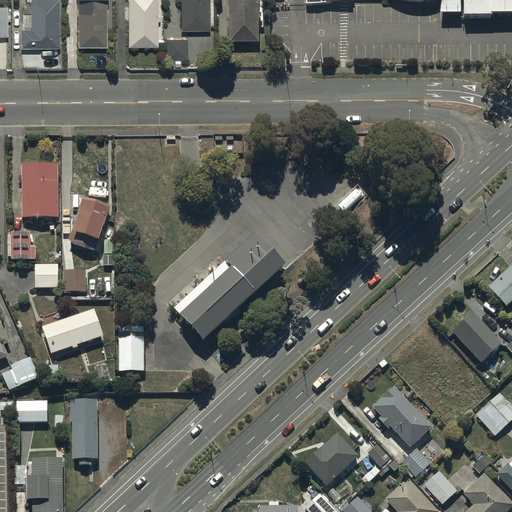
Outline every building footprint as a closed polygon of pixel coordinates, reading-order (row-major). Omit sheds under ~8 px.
[(58,0),(31,0),(31,2),(25,2),(25,14),(30,14),(30,28),(20,28),(20,47),(59,47),(58,0)] [(105,0),(77,0),(78,45),(106,46),(105,0)] [(127,0),(128,47),(157,46),(157,42),(164,42),(163,0),(127,0)] [(208,0),(177,0),(177,1),(180,1),(181,29),(209,29),(208,0)] [(228,0),(229,46),(258,46),(258,29),(263,29),(262,0),(228,0)] [(511,0),(408,0),(410,0),(415,0),(421,0),(423,0),(438,0),(436,14),(456,14),(456,0),(459,0),(459,15),(459,17),(487,17),(487,15),(511,15),(511,17),(511,16),(511,0)] [(7,6),(0,6),(0,35),(6,36),(7,22),(10,22),(11,14),(7,13),(7,6)] [(186,39),(166,39),(166,60),(186,60),(186,39)] [(59,167),(20,168),(21,223),(60,222),(59,167)] [(180,193),(172,198),(183,214),(190,209),(180,193)] [(150,195),(143,200),(155,216),(162,212),(150,195)] [(94,256),(109,212),(83,203),(68,247),(94,256)] [(164,214),(157,219),(181,252),(189,247),(164,214)] [(178,321),(202,346),(286,266),(256,234),(175,312),(181,319),(178,321)] [(31,238),(10,238),(10,264),(35,264),(35,252),(31,252),(31,238)] [(511,299),(511,263),(487,286),(506,306),(511,299)] [(58,271),(35,271),(35,295),(58,295),(58,271)] [(85,277),(63,277),(63,298),(85,298),(85,277)] [(473,313),(453,332),(481,362),(502,343),(473,313)] [(93,315),(41,333),(51,361),(72,354),(73,356),(79,354),(78,352),(103,344),(93,315)] [(0,368),(7,365),(2,354),(9,351),(0,330),(0,368)] [(143,377),(142,334),(118,334),(119,378),(143,377)] [(433,356),(415,372),(435,394),(453,377),(447,370),(451,366),(443,357),(438,362),(433,356)] [(464,362),(455,370),(475,391),(482,384),(473,374),(475,373),(464,362)] [(30,363),(10,372),(19,392),(39,384),(30,363)] [(106,367),(96,369),(98,382),(109,380),(106,367)] [(50,382),(59,382),(59,373),(49,373),(50,382)] [(389,425),(409,447),(432,427),(393,385),(371,405),(380,415),(377,418),(387,428),(389,425)] [(511,408),(499,394),(476,414),(495,435),(511,418),(511,412),(511,411),(511,410),(511,408)] [(48,427),(48,407),(16,408),(17,428),(48,427)] [(72,464),(97,464),(97,407),(70,407),(70,428),(72,428),(72,464)] [(326,484),(358,455),(336,432),(304,461),(326,484)] [(391,463),(377,448),(368,457),(381,472),(387,466),(394,475),(400,469),(393,462),(391,463)] [(415,449),(401,463),(415,477),(430,463),(415,449)] [(485,457),(472,468),(479,476),(492,464),(485,457)] [(511,467),(507,462),(495,473),(511,491),(511,467)] [(63,511),(63,463),(32,463),(32,482),(26,482),(26,470),(15,471),(15,489),(26,489),(26,506),(32,506),(32,511),(63,511)] [(441,504),(456,491),(438,471),(423,484),(441,504)] [(511,503),(483,472),(462,492),(472,504),(463,511),(504,511),(511,505),(511,503)] [(437,511),(438,511),(407,477),(384,498),(397,511),(396,511),(437,511)] [(335,511),(318,494),(304,507),(308,511),(335,511)] [(371,511),(372,511),(357,496),(342,510),(344,511),(371,511)]
